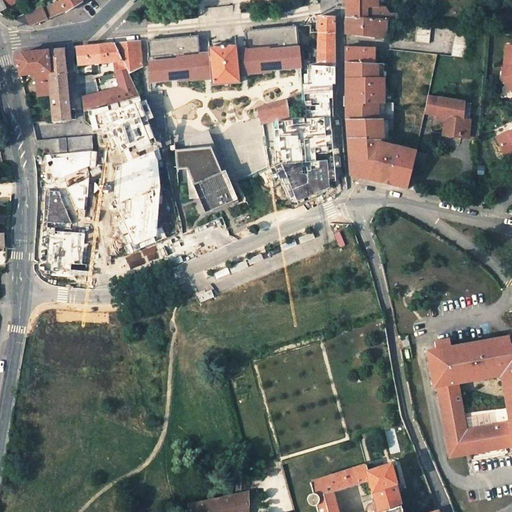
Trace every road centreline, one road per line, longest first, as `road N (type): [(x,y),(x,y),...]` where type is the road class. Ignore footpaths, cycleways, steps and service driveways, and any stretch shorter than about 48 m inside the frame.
road 1 (residential): [(353,200),(122,296),(22,293)]
road 2 (residential): [(353,200),(375,257),(411,418),(449,511)]
road 3 (secondary): [(22,293),(24,174),(0,63)]
road 4 (secondary): [(0,437),(22,293)]
road 5 (residential): [(353,200),(385,197),(488,222)]
road 6 (unclassified): [(121,0),(88,28),(0,43)]
